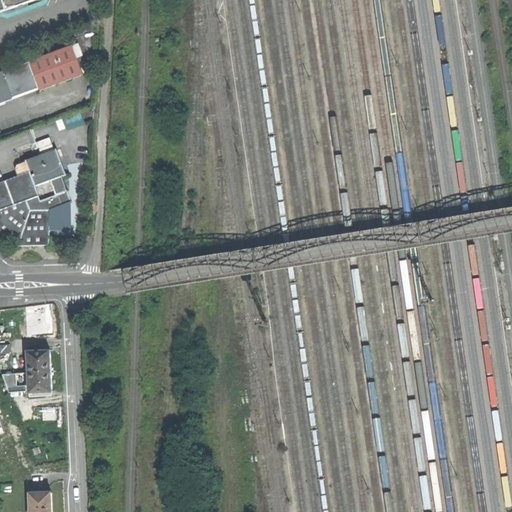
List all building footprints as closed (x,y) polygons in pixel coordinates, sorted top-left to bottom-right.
[(0,0),(0,10),(27,0),(0,0)] [(80,41),(73,44),(77,55),(84,52),(80,41)] [(73,44),(30,59),(39,86),(83,71),(77,55),(73,44)] [(0,100),(39,86),(30,59),(0,69),(0,100)] [(37,136),(42,151),(55,146),(50,131),(37,136)] [(42,151),(26,156),(30,169),(17,173),(0,179),(0,230),(16,243),(48,241),(52,203),(73,196),(69,184),(63,186),(59,172),(66,169),(58,145),(55,146),(42,151)] [(90,146),(71,151),(74,164),(93,158),(90,146)] [(14,167),(17,173),(30,169),(26,156),(18,159),(14,167)] [(0,339),(0,349),(9,350),(9,340),(0,339)] [(26,349),(29,390),(51,388),(48,347),(26,349)] [(0,370),(6,386),(15,383),(9,367),(0,370)] [(51,511),(50,487),(28,488),(28,511),(51,511)]
